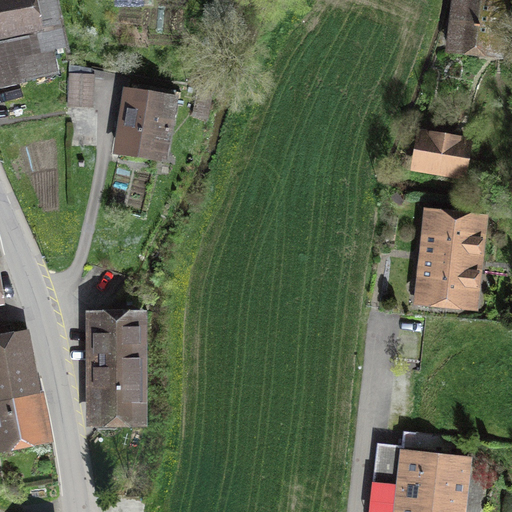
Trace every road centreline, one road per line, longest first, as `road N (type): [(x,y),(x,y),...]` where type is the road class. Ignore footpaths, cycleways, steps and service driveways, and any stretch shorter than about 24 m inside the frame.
road 1 (secondary): [(79,511),(38,308),(0,209)]
road 2 (residential): [(377,314),(357,511)]
